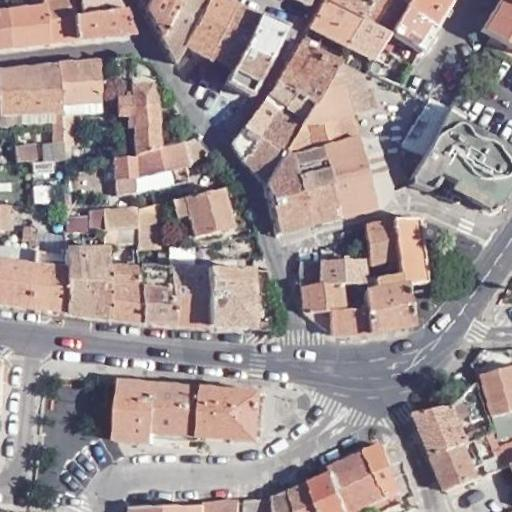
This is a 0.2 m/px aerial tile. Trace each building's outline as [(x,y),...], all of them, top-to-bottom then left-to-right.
[(46,44),(42,0),(28,0),(32,11),(7,14),(7,15),(14,48),(46,44)] [(67,0),(42,0),(46,44),(73,42),(70,16),(67,0)] [(67,0),(70,16),(118,9),(119,9),(114,0),(67,0)] [(137,0),(143,10),(147,0),(137,0)] [(147,0),(143,10),(159,39),(177,0),(147,0)] [(177,0),(159,39),(173,64),(181,49),(205,0),(177,0)] [(206,62),(207,62),(232,7),(215,0),(205,0),(181,49),(206,62)] [(320,0),(316,10),(307,29),(343,48),(360,20),(321,0),(320,0)] [(371,0),(321,0),(360,20),(371,0)] [(371,0),(360,20),(389,35),(403,13),(410,0),(371,0)] [(435,32),(453,0),(410,0),(403,13),(412,18),(435,32)] [(489,40),(511,52),(511,0),(500,0),(480,35),(489,40)] [(232,7),(207,62),(203,69),(209,72),(214,63),(229,70),(254,17),(232,7)] [(118,9),(70,16),(73,42),(131,35),(118,10),(118,9)] [(421,54),(435,32),(412,18),(403,13),(389,35),(421,54)] [(7,15),(0,15),(0,49),(14,48),(7,15)] [(229,70),(220,86),(246,100),(281,30),(254,17),(229,70)] [(343,48),(372,64),(389,35),(360,20),(343,48)] [(335,60),(343,48),(307,29),(299,45),(335,60)] [(326,76),(335,60),(299,45),(275,83),(309,104),(326,76)] [(94,59),(54,64),(57,106),(97,103),(94,59)] [(339,85),(348,120),(368,115),(367,111),(363,93),(357,70),(335,60),(326,76),(339,85)] [(50,147),(59,146),(57,119),(57,106),(54,64),(0,70),(0,129),(37,129),(37,125),(48,124),(50,147)] [(326,76),(309,104),(300,119),(295,128),(291,134),(348,120),(339,85),(326,76)] [(291,134),(295,128),(280,116),(285,108),(300,119),(309,104),(275,83),(242,128),(277,158),(280,153),(282,149),(291,134)] [(131,157),(154,151),(152,106),(145,85),(127,86),(127,93),(122,93),(122,100),(112,100),(113,116),(122,116),(123,129),(129,129),(131,157)] [(369,92),(363,93),(367,111),(373,109),(369,92)] [(419,157),(446,112),(423,101),(410,126),(406,133),(400,147),(419,157)] [(419,194),(426,197),(434,183),(431,181),(435,176),(494,210),(495,210),(511,186),(511,148),(447,110),(446,112),(419,157),(406,181),(407,191),(412,188),(419,194)] [(68,118),(57,119),(59,146),(60,151),(70,150),(68,118)] [(282,149),(280,153),(285,157),(290,156),(320,149),(325,148),(354,140),(348,120),(291,134),(282,149)] [(262,183),(277,158),(242,128),(228,146),(239,162),(261,184),(262,183)] [(115,159),(110,159),(111,182),(134,181),(184,168),(182,158),(200,151),(191,140),(154,151),(131,157),(115,159)] [(320,149),(336,221),(378,211),(386,199),(369,142),(356,146),(354,140),(325,148),(320,149)] [(59,146),(50,147),(45,147),(36,148),(36,164),(60,163),(60,151),(59,146)] [(29,165),(30,147),(9,149),(9,165),(28,165),(29,165)] [(305,228),(336,221),(320,149),(290,156),(305,228)] [(275,235),(305,228),(290,156),(285,157),(280,153),(277,158),(262,183),(261,184),(263,186),(274,236),(275,235)] [(182,200),(168,203),(172,222),(185,219),(191,239),(228,230),(219,191),(182,201),(182,200)] [(136,243),(137,253),(149,252),(149,237),(159,236),(152,207),(135,212),(135,213),(135,232),(136,243)] [(104,234),(135,232),(135,213),(102,215),(102,234),(104,234)] [(396,269),(396,275),(398,286),(405,285),(405,289),(426,285),(417,220),(390,223),(394,259),(396,269)] [(362,229),(361,229),(367,263),(394,259),(390,223),(362,229)] [(31,245),(31,236),(31,231),(22,230),(20,242),(31,245)] [(104,234),(104,245),(136,243),(135,232),(104,234)] [(31,254),(40,254),(41,238),(31,236),(31,245),(31,254)] [(0,263),(30,267),(31,254),(0,248),(0,263)] [(183,270),(180,250),(167,251),(170,269),(183,270)] [(105,269),(104,252),(63,254),(63,258),(63,272),(63,315),(107,320),(105,269)] [(63,258),(40,254),(31,254),(30,267),(63,272),(63,258)] [(360,285),(359,274),(359,262),(320,263),(319,264),(319,271),(319,286),(336,285),(337,286),(360,285)] [(0,263),(0,306),(26,310),(30,267),(0,263)] [(298,277),(319,271),(319,264),(297,265),(298,277)] [(26,310),(63,315),(63,272),(30,267),(26,310)] [(137,269),(105,269),(107,320),(142,324),(141,290),(138,290),(137,269)] [(142,324),(172,327),(170,269),(137,269),(138,290),(141,290),(142,324)] [(206,291),(206,270),(183,270),(170,269),(172,327),(207,328),(206,291)] [(248,292),(248,269),(206,270),(206,291),(248,292)] [(299,287),(319,286),(319,271),(298,277),(299,287)] [(398,286),(396,275),(371,280),(372,291),(361,292),(363,312),(365,335),(411,328),(405,289),(405,285),(398,286)] [(302,315),(328,314),(363,312),(361,292),(336,293),(336,285),(319,286),(299,287),(302,315)] [(207,328),(249,331),(248,292),(206,291),(207,328)] [(328,314),(330,337),(365,335),(363,312),(328,314)] [(511,442),(503,445),(500,438),(511,433),(511,364),(484,372),(496,415),(498,427),(496,428),(488,431),(493,449),(501,468),(511,463),(511,442)] [(461,419),(489,410),(477,380),(456,403),(456,404),(415,410),(432,452),(488,431),(496,428),(493,421),(466,431),(461,419)] [(112,442),(133,444),(134,434),(153,436),(158,387),(117,383),(112,442)] [(153,436),(198,440),(198,439),(203,391),(158,387),(153,436)] [(265,396),(203,391),(198,439),(198,440),(261,445),(265,396)] [(448,490),(448,491),(478,479),(474,468),(484,464),(488,475),(502,469),(501,468),(493,449),(488,431),(432,452),(448,490)] [(133,444),(152,445),(153,436),(134,434),(133,444)] [(398,489),(378,443),(325,466),(328,472),(332,481),(348,511),(363,504),(398,489)] [(328,472),(308,482),(318,511),(346,511),(348,511),(332,481),(328,472)] [(296,511),(318,511),(308,482),(290,491),(296,511)] [(296,511),(290,491),(289,488),(272,499),(273,511),(296,511)] [(242,511),(273,511),(272,499),(243,501),(242,511)] [(237,511),(238,501),(205,504),(203,511),(237,511)]
